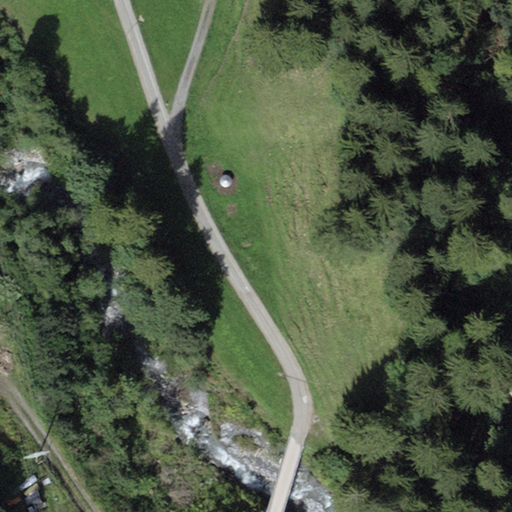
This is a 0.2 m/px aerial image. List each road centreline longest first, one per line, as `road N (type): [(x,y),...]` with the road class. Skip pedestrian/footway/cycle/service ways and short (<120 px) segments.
road 1 (track): [(275,511),(299,431),(291,364),(206,223),(121,0)]
road 2 (track): [(201,0),(186,95),(168,136)]
